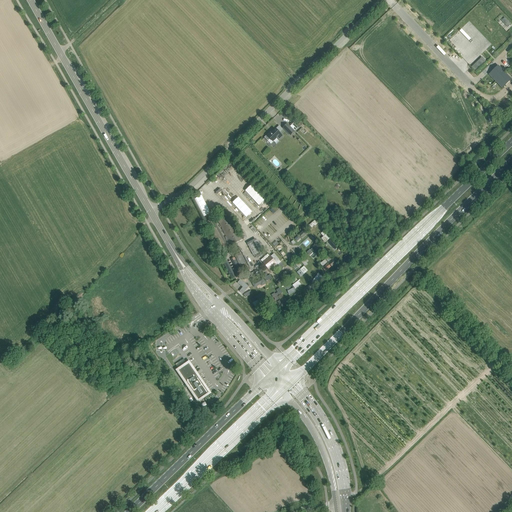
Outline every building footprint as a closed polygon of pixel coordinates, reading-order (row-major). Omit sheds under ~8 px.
[(505,18),(502,21),(508,27),(511,24),(505,18)] [(482,34),(477,38),(487,48),(492,44),(482,34)] [(511,79),(505,73),(498,66),(492,72),(489,75),(495,82),(502,88),(505,86),(511,79)] [(268,134),(267,134),(270,137),(269,138),(273,142),(277,138),(278,139),(282,136),(279,133),(279,132),(282,129),(279,126),(274,131),(272,132),(271,131),(268,135),(268,134)] [(252,183),(244,190),(259,206),(266,198),(252,183)] [(209,214),(201,195),(194,198),(202,217),(209,214)] [(242,239),(227,211),(216,217),(231,245),(242,239)] [(205,223),(220,251),(227,248),(212,219),(205,223)] [(298,234),(302,238),(307,233),(304,229),(298,234)] [(320,238),(324,243),(330,237),(326,233),(320,238)] [(280,239),(286,246),(288,243),(282,237),(280,239)] [(256,238),(247,242),(253,255),(261,251),(256,238)] [(306,252),(313,259),(324,248),(317,242),(306,252)] [(243,251),(235,254),(239,266),(247,263),(243,251)] [(269,255),(262,261),(268,269),(272,265),(274,268),(277,265),(281,262),(279,260),(279,259),(274,253),(270,256),(269,255)] [(335,258),(322,268),(325,272),(337,262),(335,258)] [(230,278),(239,274),(232,260),(223,264),(230,278)] [(301,277),(308,270),(304,266),(296,273),(301,277)] [(286,270),(279,276),(285,283),(292,277),(286,270)] [(319,273),(310,279),(313,283),(322,277),(319,273)] [(263,283),(261,279),(252,283),(254,288),(263,283)] [(292,285),(295,288),(301,284),(298,280),(292,285)] [(279,300),(277,295),(283,293),(281,289),(271,293),(275,301),(279,300)] [(250,298),(253,305),(263,302),(260,295),(250,298)] [(209,393),(199,378),(197,375),(189,363),(178,371),(180,374),(179,375),(181,377),(182,376),(187,384),(186,385),(188,388),(189,387),(198,400),(209,393)]
